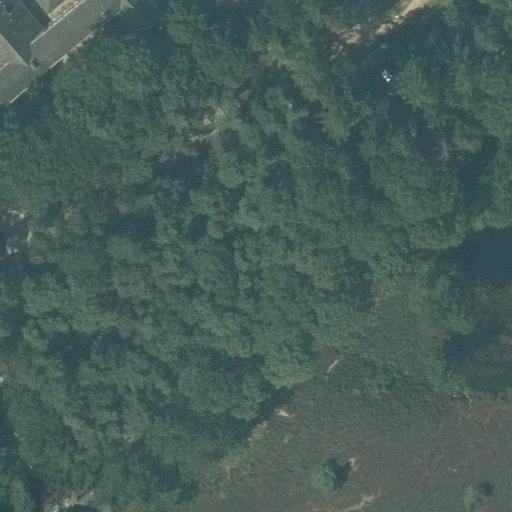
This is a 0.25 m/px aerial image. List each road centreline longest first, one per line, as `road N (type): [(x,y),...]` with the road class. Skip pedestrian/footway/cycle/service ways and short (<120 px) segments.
road 1 (tertiary): [(90,511),(511,89)]
road 2 (track): [(0,202),(14,221),(0,326),(7,376)]
road 3 (track): [(7,376),(55,504)]
